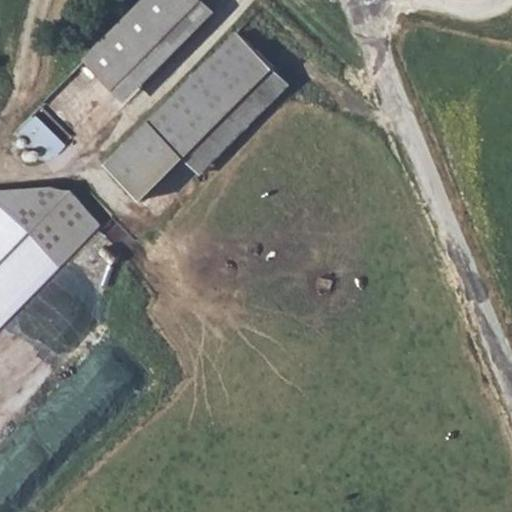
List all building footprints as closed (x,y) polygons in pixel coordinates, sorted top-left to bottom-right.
[(142,0),(83,59),(125,102),(228,0),(142,0)] [(116,150),(147,181),(183,145),(200,162),(291,71),(242,23),(116,150)] [(35,114),(20,130),(47,158),(64,142),(35,114)] [(139,190),(147,181),(116,150),(107,159),(139,190)] [(0,188),(0,302),(88,215),(69,195),(46,184),(0,188)]
